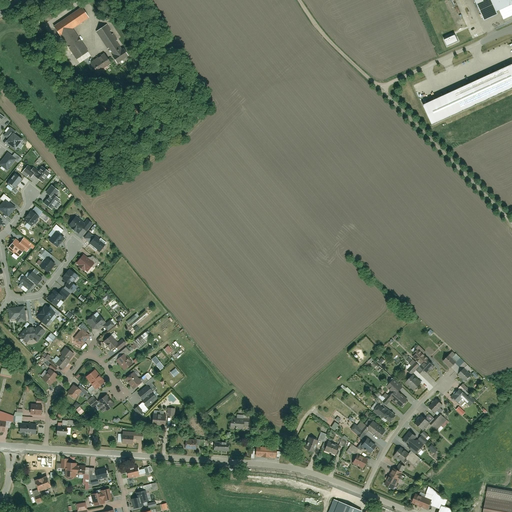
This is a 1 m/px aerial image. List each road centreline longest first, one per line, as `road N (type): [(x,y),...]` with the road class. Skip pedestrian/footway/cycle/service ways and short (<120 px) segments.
road 1 (unclassified): [(364,494),(281,466),(116,454)]
road 2 (residential): [(511,221),(383,89)]
road 3 (residential): [(45,449),(53,393),(82,358),(102,360),(118,384)]
road 4 (residential): [(449,378),(393,437),(364,494)]
road 5 (residential): [(511,28),(383,89)]
road 6 (track): [(299,0),(383,89)]
